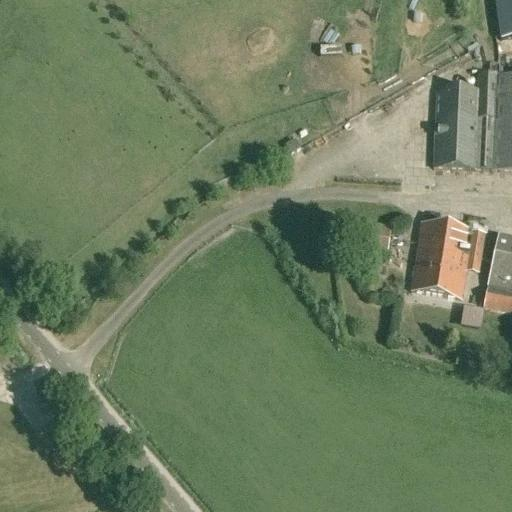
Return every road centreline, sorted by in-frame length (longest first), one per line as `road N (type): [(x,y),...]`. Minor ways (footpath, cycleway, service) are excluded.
road 1 (residential): [(67,380),(183,248),(231,215),(272,202),(346,197)]
road 2 (unclassified): [(179,511),(67,380)]
